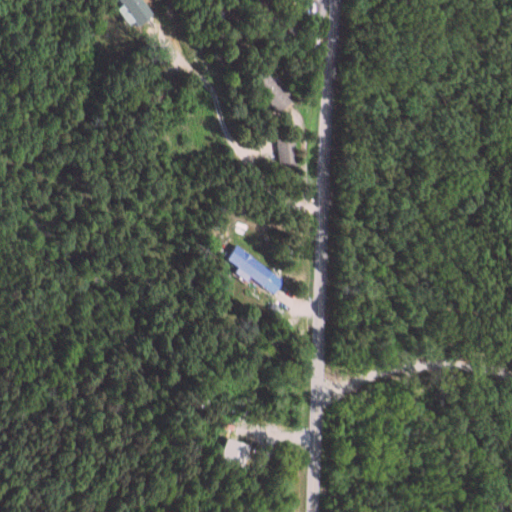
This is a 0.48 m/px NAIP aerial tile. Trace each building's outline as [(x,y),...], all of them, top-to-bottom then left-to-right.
[(107,0),(129,27),(145,15),(133,0),(107,0)] [(106,8),(116,26),(122,22),(112,4),(106,8)] [(286,100),(256,68),(242,82),(272,114),(286,100)] [(292,140),(273,140),(272,164),(291,164),(292,140)] [(268,294),(279,279),(227,245),(217,260),(229,267),(226,272),(240,282),(242,277),(268,294)] [(242,445),(216,439),(212,460),(238,465),(242,445)]
